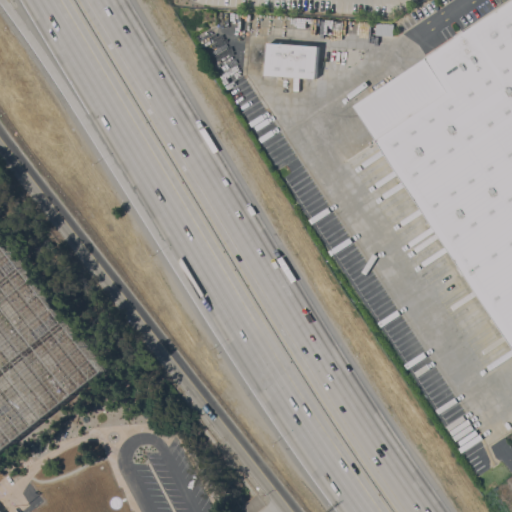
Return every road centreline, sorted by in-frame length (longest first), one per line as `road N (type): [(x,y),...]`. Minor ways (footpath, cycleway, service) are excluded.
road 1 (motorway): [(425,511),(106,0)]
road 2 (tertiary): [(294,511),(0,131)]
road 3 (motorway): [(137,156),(364,511)]
road 4 (motorway): [(3,0),(137,156)]
road 5 (motorway): [(43,0),(137,156)]
